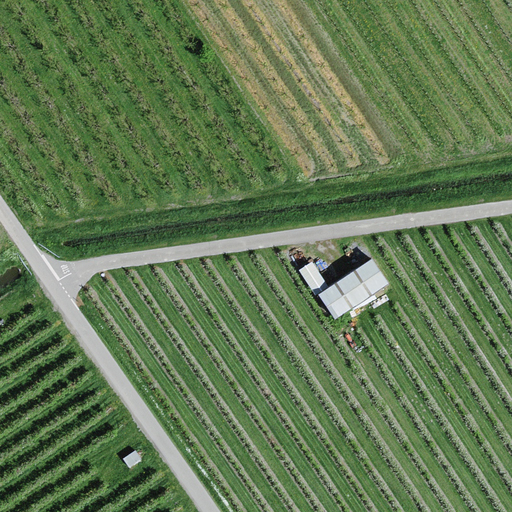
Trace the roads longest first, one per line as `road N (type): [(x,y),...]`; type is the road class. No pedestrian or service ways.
road 1 (unclassified): [(47,284),(101,268),(511,211)]
road 2 (unclassified): [(47,284),(203,511)]
